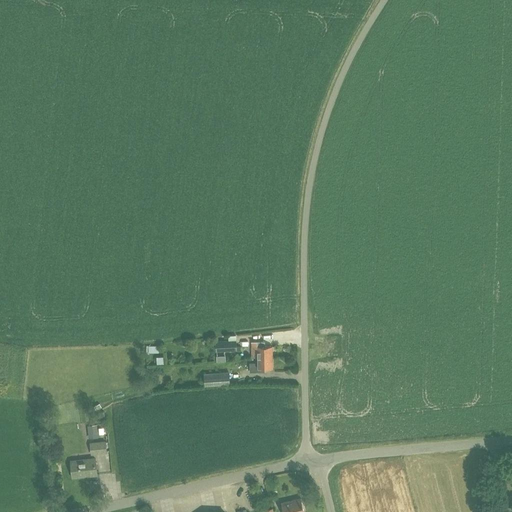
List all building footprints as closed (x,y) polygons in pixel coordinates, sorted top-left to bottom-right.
[(319,359),(343,359),(343,338),(318,338),(319,359)] [(215,341),(216,352),(237,350),(236,339),(215,341)] [(252,352),(252,357),(256,357),(273,357),(272,346),(252,346),(252,352)] [(249,362),(250,372),(265,372),(265,368),(273,368),(273,357),(256,357),(252,357),(252,358),(257,358),(257,362),(249,362)] [(204,373),(205,385),(230,384),(230,372),(204,373)] [(88,425),(89,439),(99,438),(98,424),(88,425)] [(90,442),(91,455),(108,453),(106,440),(90,442)] [(71,460),(73,478),(97,475),(95,457),(71,460)] [(212,499),(226,495),(224,489),(210,493),(212,499)] [(195,491),(174,498),(176,506),(198,500),(195,491)] [(304,511),(301,498),(281,503),(283,511),(304,511)]
